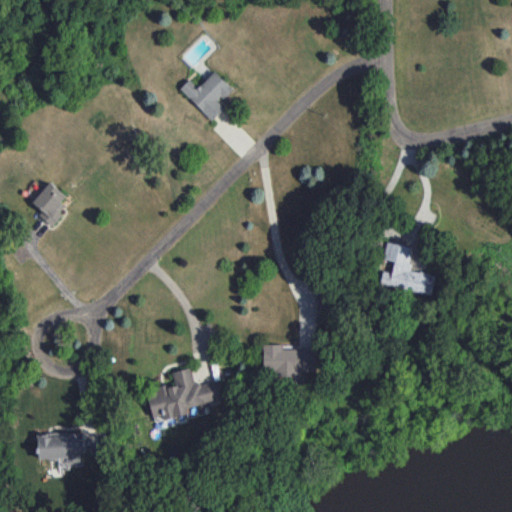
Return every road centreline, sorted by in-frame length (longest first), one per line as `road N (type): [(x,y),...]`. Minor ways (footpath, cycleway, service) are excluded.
road 1 (residential): [(382,63),(334,76),(312,95),(87,320)]
road 2 (residential): [(92,357),(93,328),(79,314),(59,311),(42,321),(36,350),(47,366),(67,372),(92,357)]
road 3 (residential): [(382,0),(385,113),(404,133)]
